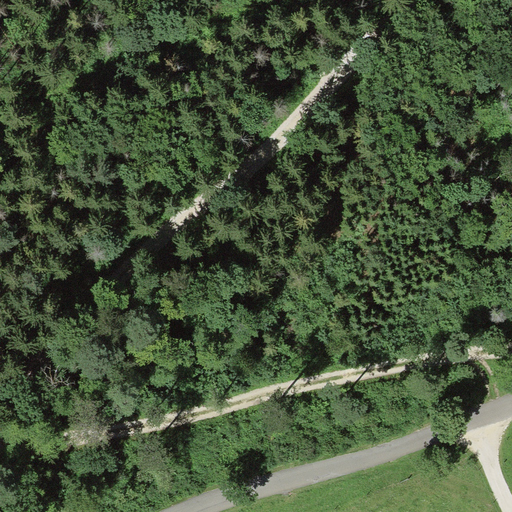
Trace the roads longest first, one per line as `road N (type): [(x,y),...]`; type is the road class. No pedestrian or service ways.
road 1 (track): [(417,0),(0,392)]
road 2 (track): [(0,449),(182,418),(425,358),(511,348)]
road 3 (residential): [(193,511),(370,459),(511,405)]
